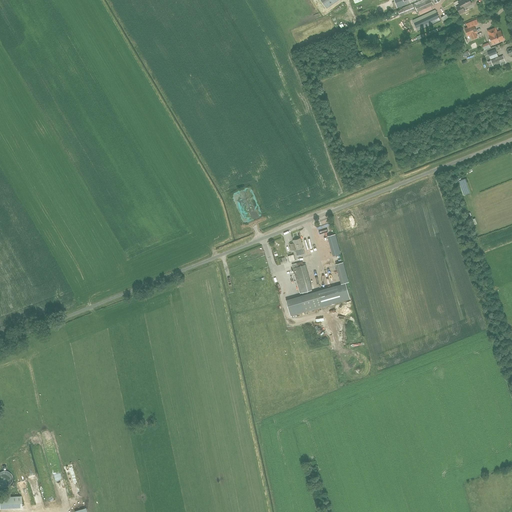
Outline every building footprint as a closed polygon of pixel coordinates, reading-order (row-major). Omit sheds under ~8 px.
[(320,0),(326,9),(339,0),(320,0)] [(416,1),(415,0),(393,0),(394,0),(397,8),(416,1)] [(422,0),(413,4),(412,4),(402,8),(402,9),(398,11),(400,16),(415,11),(413,7),(415,6),(417,12),(433,5),(430,0),(422,0)] [(459,14),(464,11),(463,8),(471,4),(469,0),(461,0),(458,2),(460,5),(456,7),(459,14)] [(436,13),(435,10),(413,20),(414,23),(416,28),(417,31),(440,21),(438,17),(439,17),(437,13),(436,13)] [(477,37),(475,33),(477,32),(473,25),(465,29),(468,36),(470,35),(472,39),(477,37)] [(426,33),(416,37),(418,40),(427,36),(427,37),(430,35),(438,32),(437,28),(429,32),(429,33),(426,34),(426,33)] [(497,32),(496,29),(488,32),(489,35),(492,44),(504,40),(500,31),(497,32)] [(490,60),(498,57),(498,56),(495,49),(487,52),(490,60)] [(506,64),(505,61),(503,55),(490,60),(493,66),(501,62),(502,65),(506,64)] [(304,254),(300,238),(293,241),(293,243),(290,244),(292,251),(295,250),(297,256),(304,254)] [(343,263),(336,265),(342,284),(348,282),(343,263)] [(300,293),(311,290),(308,281),(309,281),(305,265),(293,268),(300,293)] [(350,299),(346,284),(300,296),(286,300),(290,316),(304,312),(350,299)] [(3,487),(5,487),(6,487),(8,486),(9,485),(11,484),(12,482),(12,481),(13,480),(13,478),(12,477),(12,475),(11,474),(10,473),(9,472),(7,471),(6,471),(4,471),(2,471),(1,472),(0,471),(0,485),(1,486),(2,487),(3,487)] [(0,508),(21,507),(21,496),(0,497),(0,508)]
